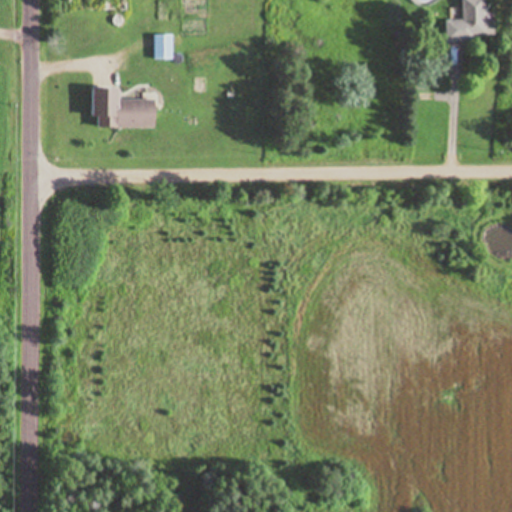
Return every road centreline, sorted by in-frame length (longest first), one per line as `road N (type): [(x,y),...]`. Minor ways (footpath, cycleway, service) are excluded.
road 1 (residential): [(30,511),(31,0)]
road 2 (residential): [(31,179),(511,171)]
